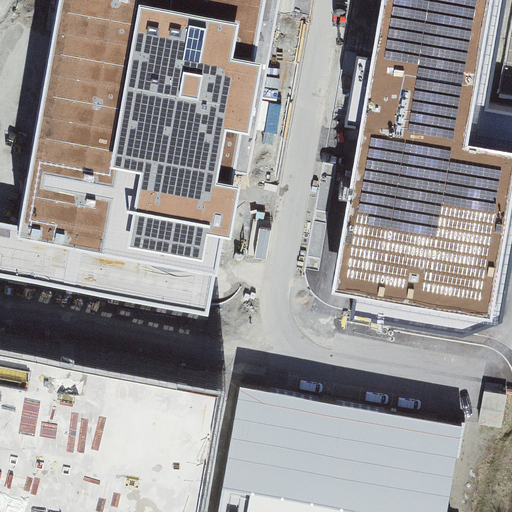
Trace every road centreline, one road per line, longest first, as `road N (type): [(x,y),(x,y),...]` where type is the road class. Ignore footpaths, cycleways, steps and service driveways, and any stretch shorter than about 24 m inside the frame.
road 1 (residential): [(330,0),(283,292),(290,327),(307,344),(351,357),(479,377)]
road 2 (unknown): [(0,306),(459,397),(510,364)]
